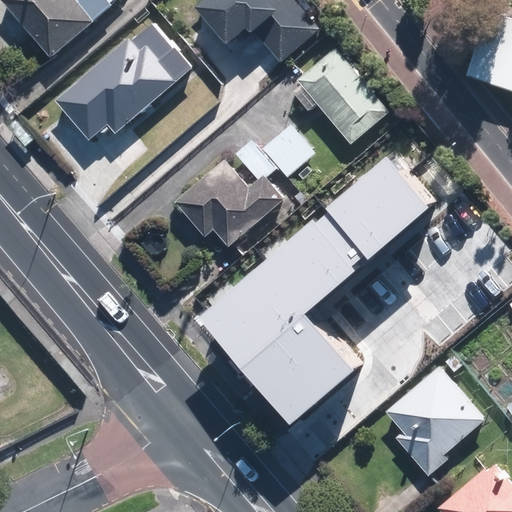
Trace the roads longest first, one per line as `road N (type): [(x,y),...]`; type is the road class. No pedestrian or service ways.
road 1 (secondary): [(0,196),(185,419)]
road 2 (tertiary): [(22,511),(116,466),(185,419)]
road 3 (secondary): [(185,419),(264,511)]
